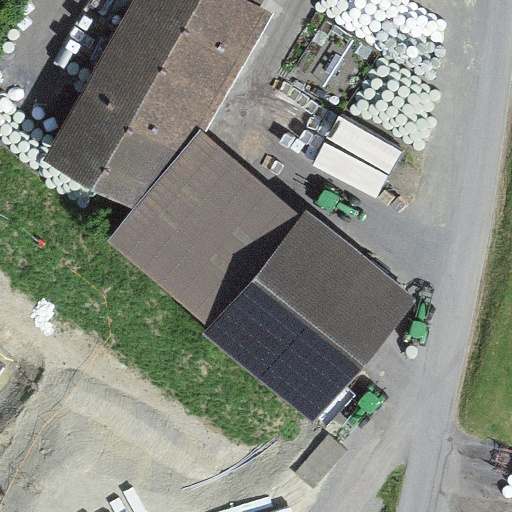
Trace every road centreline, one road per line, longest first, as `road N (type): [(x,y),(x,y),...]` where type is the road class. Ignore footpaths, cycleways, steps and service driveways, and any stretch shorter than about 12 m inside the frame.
road 1 (unclassified): [(509,0),(492,159),(420,511)]
road 2 (unknown): [(298,0),(248,102),(250,117),(346,209),(465,293)]
road 3 (track): [(450,367),(356,511)]
